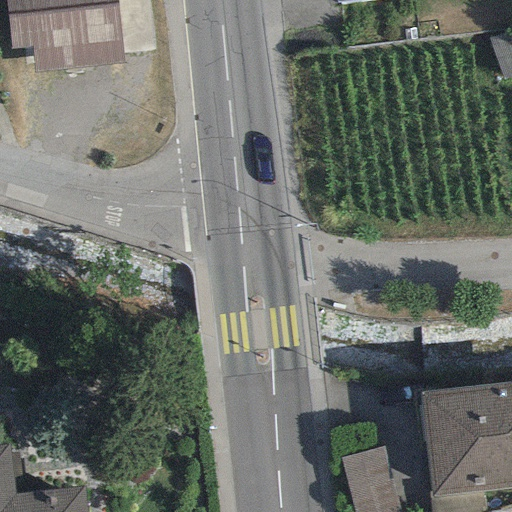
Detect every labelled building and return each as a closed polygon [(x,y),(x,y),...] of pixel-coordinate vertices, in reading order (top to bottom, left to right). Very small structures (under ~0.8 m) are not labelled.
[(3,0),(9,49),(30,46),(33,75),(123,66),(116,0),(3,0)] [(511,384),(419,394),(430,498),(482,492),(511,488),(511,384)] [(8,445),(0,446),(0,511),(85,511),(82,487),(13,495),(8,445)] [(399,511),(382,447),(339,458),(352,511),(399,511)] [(478,511),(484,510),(482,492),(430,498),(427,497),(429,511),(478,511)]
